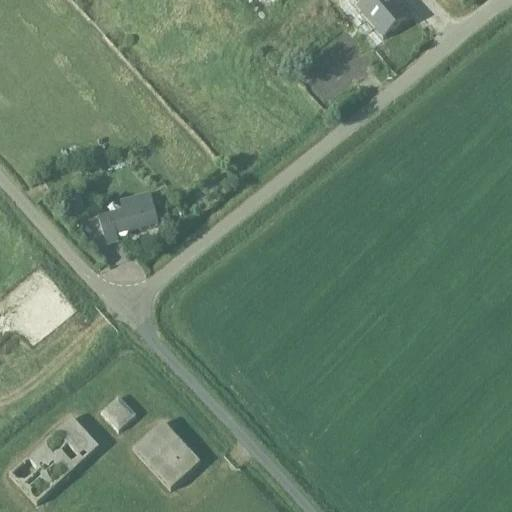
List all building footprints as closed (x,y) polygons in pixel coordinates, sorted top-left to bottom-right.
[(355,10),(381,43),(405,22),(387,0),(360,0),(363,3),(355,10)] [(82,192),(61,201),(64,208),(71,226),(95,216),(93,212),(98,209),(93,196),(85,199),(82,192)] [(115,238),(157,227),(148,196),(118,204),(121,213),(97,219),(104,245),(116,242),(115,238)] [(130,424),(113,405),(96,420),(113,439),(130,424)] [(92,461),(70,433),(15,478),(37,505),(92,461)] [(198,478),(163,439),(139,461),(174,500),(198,478)]
